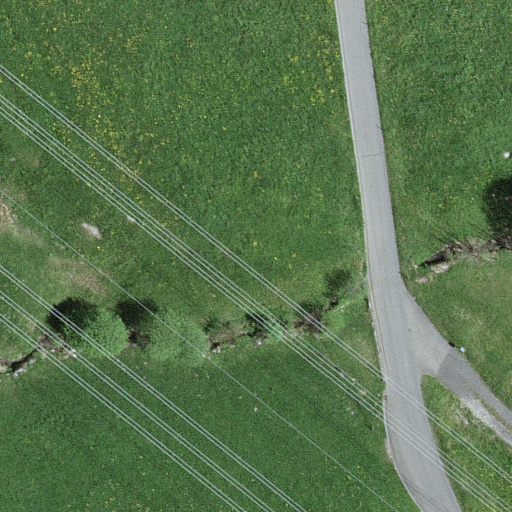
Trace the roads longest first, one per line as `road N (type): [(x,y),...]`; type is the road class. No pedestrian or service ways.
road 1 (unclassified): [(443,511),(414,441),(352,0)]
road 2 (track): [(397,322),(511,438)]
